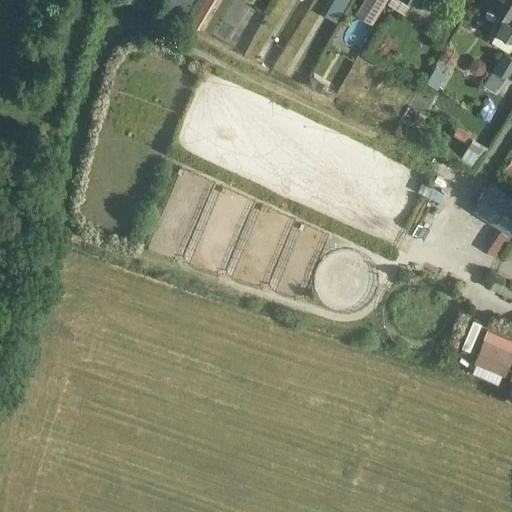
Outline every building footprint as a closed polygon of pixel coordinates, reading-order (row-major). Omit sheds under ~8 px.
[(129,0),(129,1),(144,8),(147,0),(129,0)] [(168,0),(166,4),(184,16),(194,0),(168,0)] [(386,0),(363,0),(355,13),(372,24),(386,0)] [(388,0),(387,3),(406,15),(415,0),(388,0)] [(511,39),(511,0),(489,0),(488,3),(505,14),(495,30),(511,39)] [(508,78),(511,70),(511,56),(504,51),(483,85),(497,93),(506,77),(508,78)] [(473,77),(484,67),(472,53),(460,63),(473,77)] [(437,89),(447,71),(436,65),(426,82),(437,89)] [(472,134),(458,125),(452,134),(466,143),(472,134)] [(473,137),(459,158),(473,167),(487,146),(473,137)] [(469,218),(511,230),(511,197),(478,188),(469,218)] [(417,233),(434,239),(442,212),(426,207),(417,233)] [(511,350),(484,339),(474,361),(504,373),(511,353),(511,350)]
